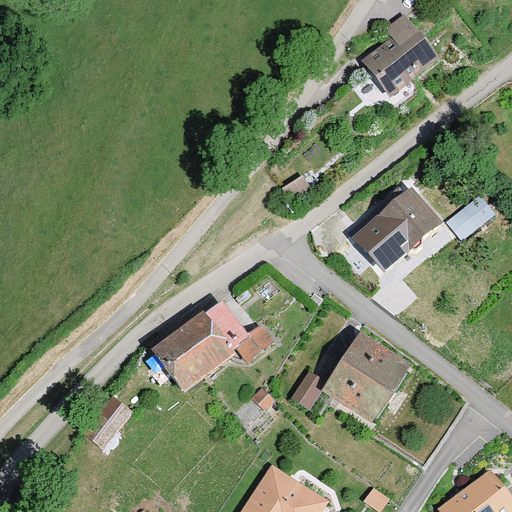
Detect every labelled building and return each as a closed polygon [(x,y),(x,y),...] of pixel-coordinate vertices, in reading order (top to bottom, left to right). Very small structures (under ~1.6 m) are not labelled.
[(363,63),(390,98),(438,62),(404,17),(387,31),(394,40),(363,63)] [(315,199),(302,177),(284,188),(297,210),(315,199)] [(375,223),(406,258),(442,228),(411,192),(375,223)] [(480,197),(448,224),(465,244),(497,217),(480,197)] [(222,306),(205,319),(230,352),(236,348),(248,364),(274,345),(261,328),(246,339),(222,306)] [(151,353),(184,397),(235,359),(230,352),(205,319),(203,315),(151,353)] [(324,393),(372,426),(410,369),(362,337),(329,385),(324,393)] [(324,393),(329,385),(311,372),(293,399),(311,411),(324,393)] [(113,400),(83,436),(101,451),(131,415),(113,400)] [(322,511),(328,503),(272,467),(243,511),(322,511)] [(439,511),(511,511),(511,500),(491,472),(439,511)]
